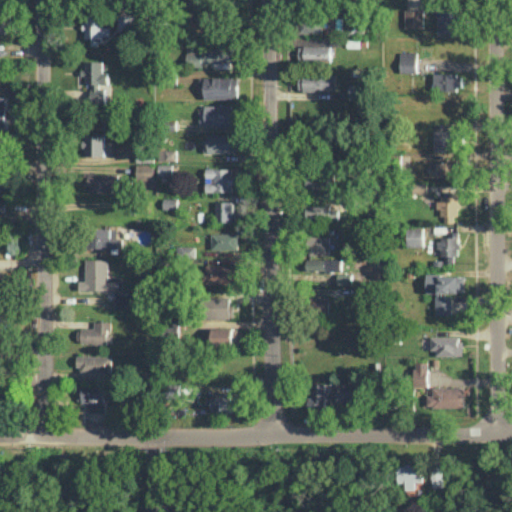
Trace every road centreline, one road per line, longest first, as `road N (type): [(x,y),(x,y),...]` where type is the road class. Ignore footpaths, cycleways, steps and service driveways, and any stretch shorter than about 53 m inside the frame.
road 1 (residential): [(0,436),(511,435)]
road 2 (residential): [(44,436),(40,0)]
road 3 (residential): [(496,436),(495,0)]
road 4 (residential): [(274,435),(271,0)]
